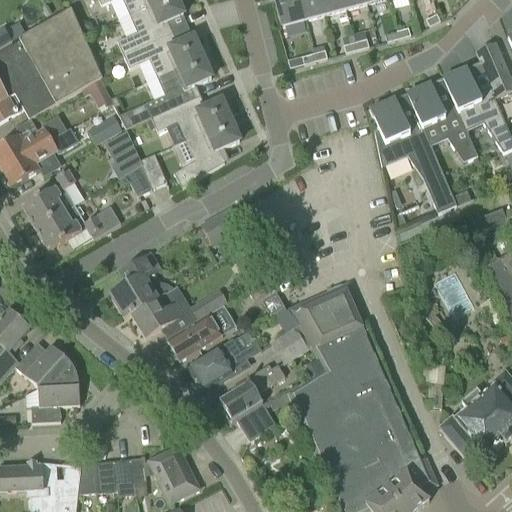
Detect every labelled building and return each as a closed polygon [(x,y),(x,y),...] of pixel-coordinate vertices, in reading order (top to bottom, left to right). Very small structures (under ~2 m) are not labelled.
[(121,0),(129,18),(169,0),(96,0),(101,9),(121,0)] [(116,45),(122,58),(167,39),(162,28),(183,19),(177,6),(178,6),(175,0),(169,0),(129,18),(136,36),(116,45)] [(303,24),(296,0),(273,0),(282,30),(303,24)] [(296,0),(303,24),(324,19),(319,0),(296,0)] [(319,0),(324,19),(345,13),(341,0),(319,0)] [(364,0),(341,0),(345,13),(366,7),(364,0)] [(28,122),(87,90),(99,83),(101,82),(70,12),(18,41),(20,45),(0,56),(0,126),(23,113),(28,122)] [(425,23),(429,30),(440,25),(436,17),(425,23)] [(3,31),(0,33),(0,52),(11,46),(5,34),(3,31)] [(396,35),(398,42),(410,39),(408,31),(396,35)] [(384,38),(386,46),(398,42),(396,35),(384,38)] [(171,51),(167,39),(122,58),(129,72),(148,64),(156,81),(206,59),(203,51),(198,53),(193,41),(171,51)] [(354,46),(356,54),(368,51),(366,43),(354,46)] [(343,49),(345,57),(356,54),(354,46),(343,49)] [(495,102),(511,95),(511,88),(494,48),(475,56),(495,102)] [(313,57),(315,65),(326,62),(324,54),(313,57)] [(301,60),(303,68),(315,65),(313,57),(301,60)] [(144,108),(150,122),(195,103),(190,91),(211,82),(206,70),(210,68),(206,59),(156,81),(164,99),(144,108)] [(511,152),(511,148),(489,91),(475,98),(465,73),(442,83),(443,84),(452,106),(453,105),(465,133),(482,126),(503,156),(511,152)] [(99,83),(87,90),(98,110),(110,103),(99,83)] [(417,121),(429,150),(447,142),(463,166),(476,160),(465,133),(453,106),(453,105),(452,106),(439,111),(430,90),(430,89),(430,88),(406,98),(407,100),(416,122),(417,121)] [(176,127),(184,145),(231,124),(227,116),(226,117),(221,104),(199,114),(195,103),(150,122),(156,136),(176,127)] [(440,174),(429,150),(417,121),(416,122),(404,127),(395,105),(394,103),(369,114),(373,122),(379,134),(374,136),(381,171),(408,160),(422,182),(440,174)] [(131,114),(118,120),(125,133),(137,128),(131,114)] [(112,121),(88,134),(95,148),(119,134),(112,121)] [(0,149),(0,173),(50,143),(49,142),(65,133),(60,123),(22,145),(18,139),(0,149)] [(234,132),(231,124),(184,145),(193,165),(173,177),(181,192),(224,167),(218,154),(239,145),(233,133),(234,132)] [(127,135),(104,148),(114,166),(135,154),(127,135)] [(56,154),(50,143),(0,173),(0,174),(10,191),(39,174),(35,167),(56,154)] [(154,158),(139,165),(141,169),(151,193),(152,192),(166,187),(165,183),(154,158)] [(141,169),(125,179),(137,200),(152,194),(151,193),(141,169)] [(35,233),(65,215),(74,209),(64,193),(75,186),(68,174),(55,181),(59,188),(22,211),(35,233)] [(432,203),(438,216),(455,209),(449,196),(432,203)] [(95,220),(95,221),(84,227),(80,221),(83,216),(79,210),(74,209),(65,215),(35,233),(48,255),(86,232),(93,244),(120,228),(110,211),(95,220)] [(511,241),(511,238),(501,209),(480,217),(492,248),(511,241)] [(201,228),(201,229),(213,250),(241,234),(229,213),(201,228)] [(123,322),(130,318),(156,302),(164,297),(150,274),(157,269),(150,257),(119,276),(120,277),(124,275),(130,286),(109,299),(123,322)] [(511,265),(507,258),(488,268),(511,323),(509,323),(511,328),(511,265)] [(268,283),(248,295),(256,308),(276,296),(268,283)] [(190,311),(198,323),(225,306),(218,294),(190,311)] [(287,396),(291,405),(337,511),(419,511),(428,505),(417,491),(429,486),(346,294),(292,317),(323,373),(287,395),(287,396)] [(164,298),(164,297),(156,302),(130,318),(130,319),(131,319),(145,343),(183,319),(168,296),(164,298)] [(494,299),(484,305),(494,326),(505,321),(494,299)] [(177,363),(179,366),(236,332),(223,309),(166,344),(171,353),(168,356),(173,364),(177,363)] [(10,359),(22,345),(20,343),(29,332),(9,314),(0,323),(0,388),(15,372),(19,367),(10,359)] [(276,356),(300,342),(293,331),(270,346),(276,356)] [(283,367),(306,353),(300,342),(276,356),(283,367)] [(248,369),(245,364),(261,355),(256,346),(240,355),(233,344),(217,354),(189,371),(191,373),(188,375),(194,385),(197,383),(203,393),(217,384),(219,387),(248,369)] [(36,392),(37,393),(74,375),(73,372),(71,369),(69,366),(66,364),(51,349),(29,373),(21,365),(19,367),(15,372),(36,392)] [(440,412),(442,387),(444,360),(432,359),(429,386),(428,411),(440,412)] [(232,426),(236,424),(262,407),(256,398),(285,380),(278,369),(271,373),(269,370),(232,393),(233,396),(219,405),(232,426)] [(438,432),(466,464),(479,453),(485,461),(488,458),(489,459),(491,458),(491,457),(499,450),(500,450),(502,449),(501,448),(503,446),(502,444),(507,439),(511,445),(511,383),(504,374),(490,386),(493,389),(481,400),(476,394),(460,407),(466,413),(454,423),(451,420),(438,432)] [(79,410),(78,392),(78,389),(78,385),(77,382),(76,378),(74,375),(37,393),(37,394),(38,410),(30,411),(31,428),(60,426),(59,411),(79,410)] [(262,407),(236,424),(249,445),(276,429),(262,407)] [(177,450),(148,465),(169,508),(199,493),(177,450)] [(143,462),(127,463),(133,487),(146,486),(143,462)] [(127,463),(110,465),(114,495),(117,495),(116,489),(133,487),(127,463)] [(110,465),(96,467),(96,497),(114,495),(110,465)] [(0,497),(26,495),(26,502),(40,501),(40,511),(75,511),(78,494),(57,492),(56,469),(35,466),(35,468),(35,470),(0,471),(0,497)] [(80,468),(78,499),(96,497),(96,467),(80,468)]
